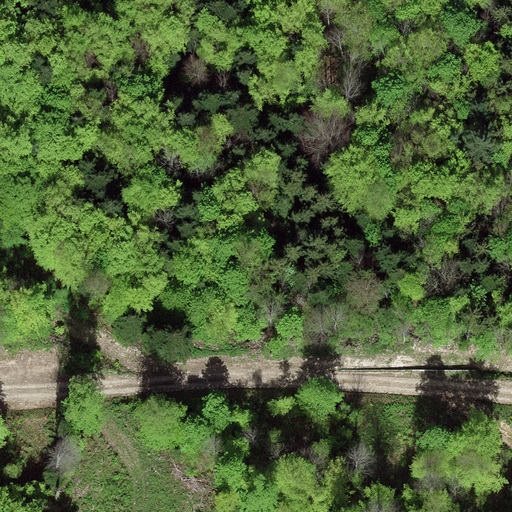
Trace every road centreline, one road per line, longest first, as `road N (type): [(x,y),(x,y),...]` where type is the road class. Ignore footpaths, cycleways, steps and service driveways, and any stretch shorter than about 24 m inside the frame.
road 1 (track): [(511,393),(218,376),(0,391)]
road 2 (track): [(0,294),(166,382)]
